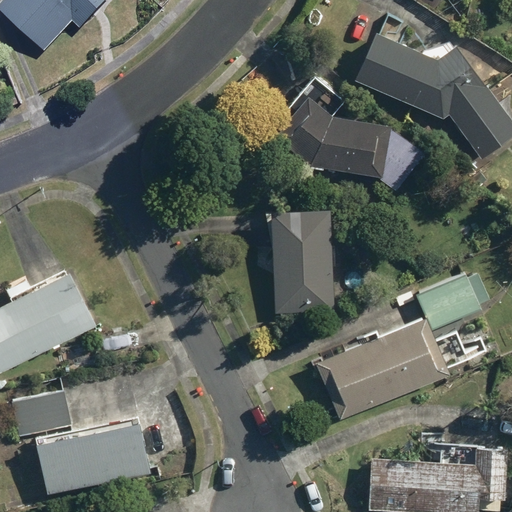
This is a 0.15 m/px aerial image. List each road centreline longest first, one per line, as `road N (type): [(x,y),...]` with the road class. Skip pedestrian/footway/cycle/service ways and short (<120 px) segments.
road 1 (residential): [(101,132),(243,436),(257,511)]
road 2 (residential): [(101,132),(161,87),(244,0)]
